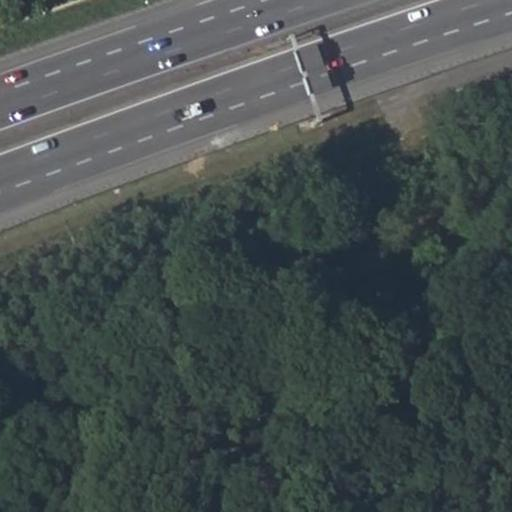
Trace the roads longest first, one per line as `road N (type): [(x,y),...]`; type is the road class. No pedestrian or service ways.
road 1 (motorway): [(0,182),(511,6)]
road 2 (motorway): [(303,0),(0,107)]
